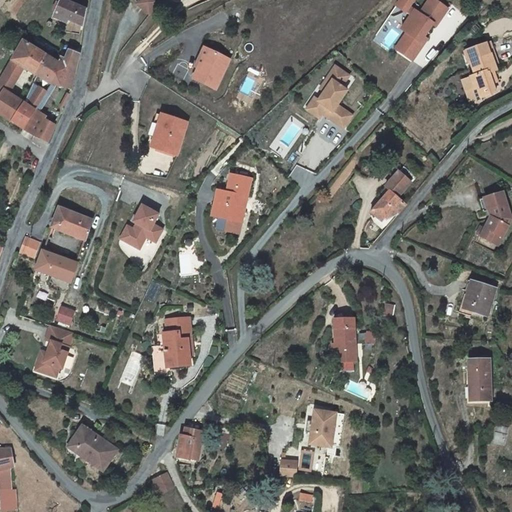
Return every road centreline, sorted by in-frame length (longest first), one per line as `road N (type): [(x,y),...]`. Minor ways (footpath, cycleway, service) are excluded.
road 1 (residential): [(0,402),(65,483),(84,497),(120,495),(243,344),(320,271),(341,259),(372,258)]
road 2 (unclassified): [(0,280),(77,99),(98,0)]
road 3 (residential): [(372,258),(405,290),(431,421),(474,511)]
road 4 (residential): [(372,258),(476,129),(511,106)]
road 5 (track): [(0,372),(92,414),(161,430)]
